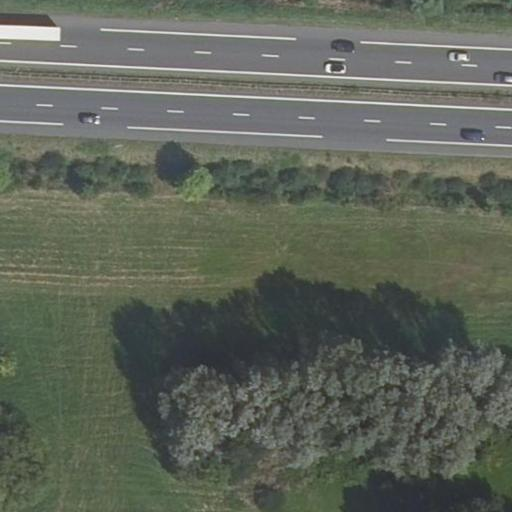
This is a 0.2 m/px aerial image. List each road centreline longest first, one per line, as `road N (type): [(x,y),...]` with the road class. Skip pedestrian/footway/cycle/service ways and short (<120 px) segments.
road 1 (trunk): [(511,66),(0,41)]
road 2 (trunk): [(0,102),(511,127)]
